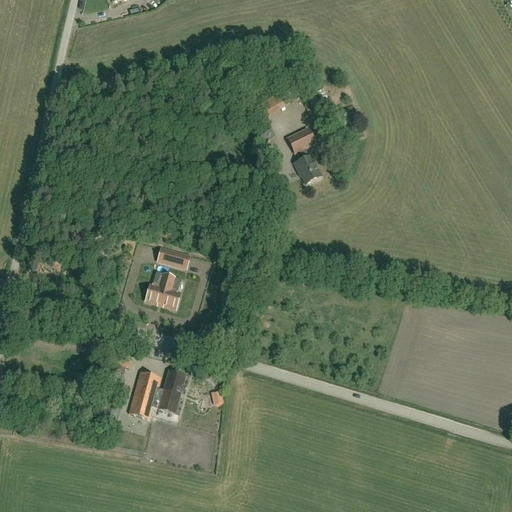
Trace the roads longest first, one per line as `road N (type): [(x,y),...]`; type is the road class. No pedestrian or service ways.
road 1 (unclassified): [(511,444),(5,290)]
road 2 (unclassified): [(5,290),(73,0)]
